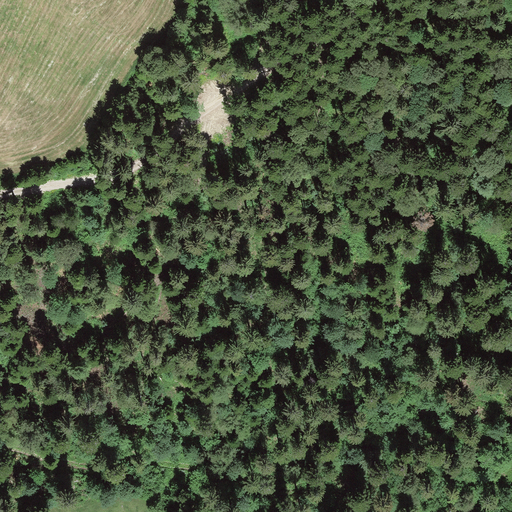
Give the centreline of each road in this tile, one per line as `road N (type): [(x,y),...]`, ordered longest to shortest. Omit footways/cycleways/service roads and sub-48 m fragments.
road 1 (track): [(255,73),(142,158),(0,195)]
road 2 (track): [(255,73),(382,0)]
